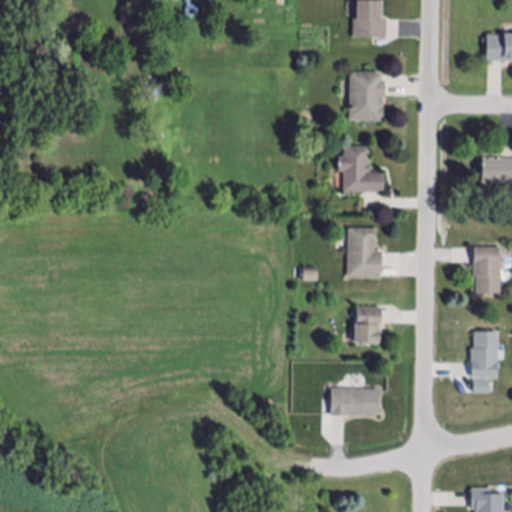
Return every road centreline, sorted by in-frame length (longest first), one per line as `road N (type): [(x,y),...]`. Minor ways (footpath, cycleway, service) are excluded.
road 1 (residential): [(432,0),(425,511)]
road 2 (residential): [(281,463),(335,473),(511,438)]
